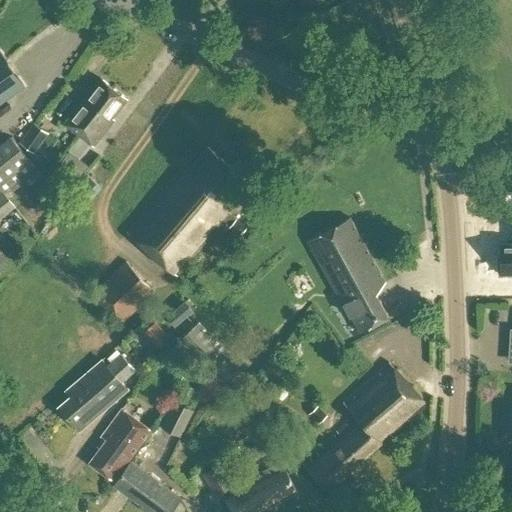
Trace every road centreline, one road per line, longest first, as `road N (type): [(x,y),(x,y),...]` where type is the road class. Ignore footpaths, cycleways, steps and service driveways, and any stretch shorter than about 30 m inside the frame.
road 1 (tertiary): [(445,511),(457,375),(451,228),(435,124)]
road 2 (residential): [(435,124),(397,127),(369,117),(113,0)]
road 3 (tertiary): [(435,124),(402,0)]
